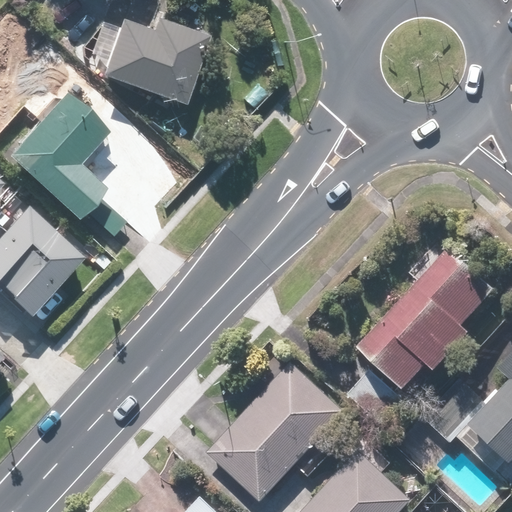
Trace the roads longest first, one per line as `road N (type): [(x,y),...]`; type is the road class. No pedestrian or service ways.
road 1 (primary): [(303,200),(19,511)]
road 2 (primary): [(303,200),(355,82)]
